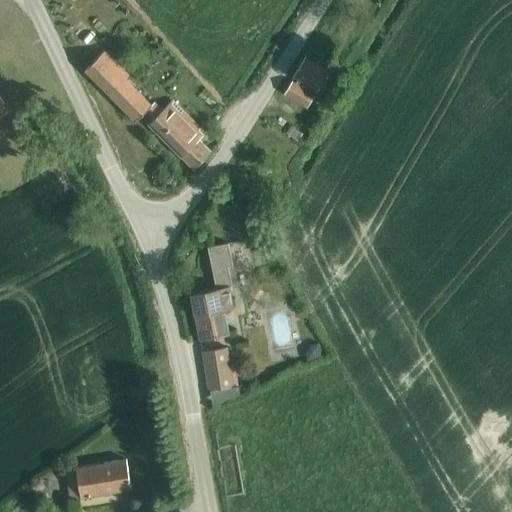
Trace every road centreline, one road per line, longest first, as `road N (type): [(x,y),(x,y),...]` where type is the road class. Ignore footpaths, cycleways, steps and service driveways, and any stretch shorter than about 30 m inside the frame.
road 1 (unclassified): [(143,233),(201,188),(329,0)]
road 2 (tertiary): [(208,511),(186,374),(143,233)]
road 3 (tertiary): [(143,233),(32,0)]
